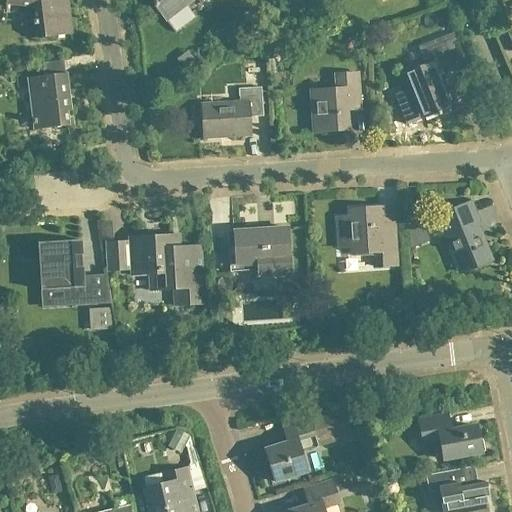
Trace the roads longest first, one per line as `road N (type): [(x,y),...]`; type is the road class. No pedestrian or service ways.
road 1 (residential): [(134,178),(158,183),(500,161)]
road 2 (unclassified): [(215,391),(500,351)]
road 3 (unclassified): [(0,423),(215,391)]
road 4 (residential): [(103,0),(123,156),(134,178)]
road 5 (residential): [(236,511),(215,391)]
